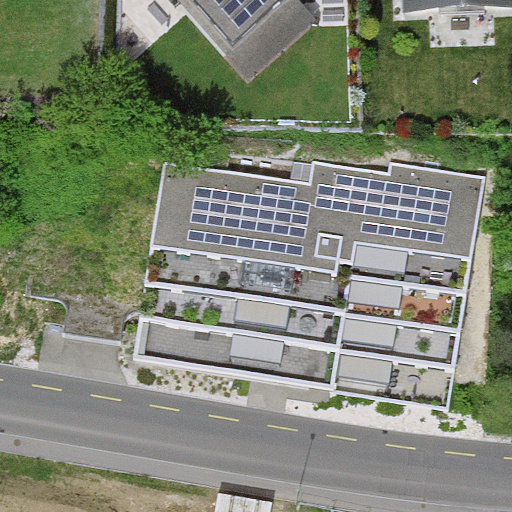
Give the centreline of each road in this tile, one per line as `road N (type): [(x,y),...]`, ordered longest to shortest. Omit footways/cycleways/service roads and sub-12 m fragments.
road 1 (secondary): [(511,479),(0,401)]
road 2 (unknown): [(0,212),(171,169)]
